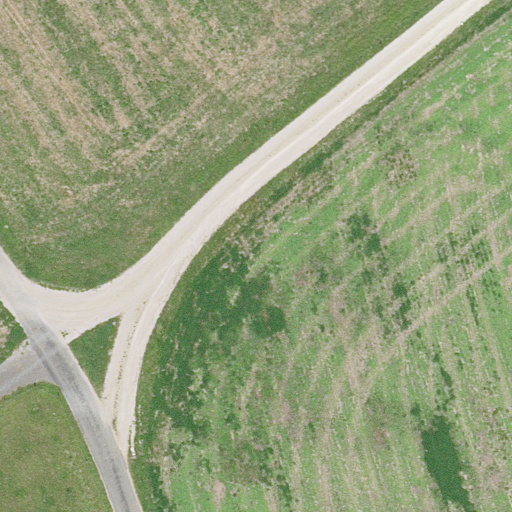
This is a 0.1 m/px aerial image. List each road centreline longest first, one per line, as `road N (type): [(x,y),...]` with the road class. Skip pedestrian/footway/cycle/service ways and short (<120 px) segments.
road 1 (track): [(0,379),(162,264),(468,0)]
road 2 (unclassified): [(126,511),(46,342),(0,275)]
road 3 (track): [(102,451),(129,319),(162,264)]
